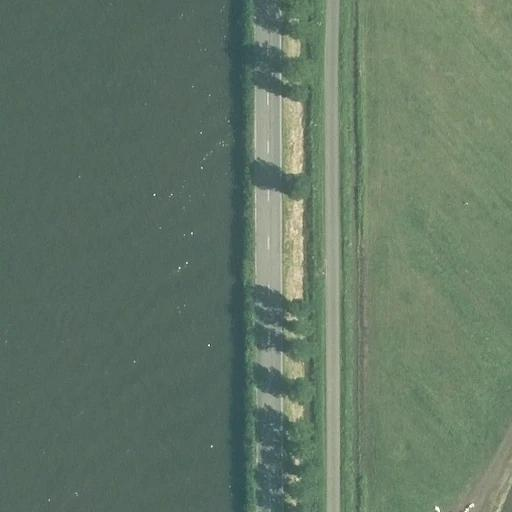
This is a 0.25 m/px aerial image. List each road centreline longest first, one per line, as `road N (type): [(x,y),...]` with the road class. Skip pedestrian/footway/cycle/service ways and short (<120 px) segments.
road 1 (unclassified): [(331,0),(333,511)]
road 2 (tertiary): [(273,0),(274,511)]
